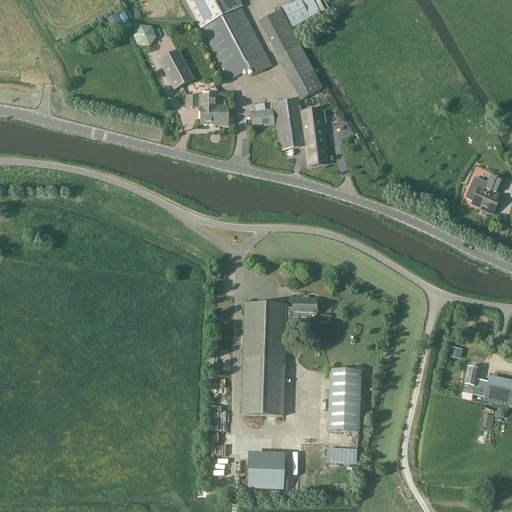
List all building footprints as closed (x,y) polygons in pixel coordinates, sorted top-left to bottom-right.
[(184,0),(228,82),(269,60),(236,0),(184,0)] [(299,0),(282,9),(292,28),(310,19),(299,0)] [(319,0),(313,3),(319,14),(324,12),(319,0)] [(257,23),(260,29),(276,58),(290,84),(299,101),(322,90),(313,72),(299,46),(281,11),(257,23)] [(114,35),(125,30),(118,17),(117,14),(107,19),(114,35)] [(125,30),(131,27),(125,14),(118,17),(125,30)] [(149,48),(155,39),(150,29),(139,28),(133,37),(138,47),(149,48)] [(192,81),(177,53),(159,62),(174,90),(192,81)] [(186,109),(200,109),(200,125),(221,125),(221,126),(228,126),(228,108),(216,108),(216,96),(200,96),(200,98),(186,98),(186,109)] [(304,134),(301,114),(300,107),(299,107),(298,101),(273,104),(279,151),(297,149),(296,135),(304,134)] [(271,103),(256,105),(257,111),(272,110),(271,103)] [(272,111),(251,114),(253,128),(274,126),(272,111)] [(320,112),(301,114),(304,134),(296,135),(297,149),(305,148),(308,168),(327,165),(320,112)] [(484,190),(479,188),(471,205),(493,214),(500,197),(498,196),(503,181),(490,176),(484,190)] [(244,306),(240,416),(282,417),(286,322),(292,322),(300,323),(300,322),(301,316),(309,316),(316,316),(316,300),(292,299),(292,310),(286,309),(286,307),(244,306)] [(450,347),(448,357),(459,359),(461,350),(450,347)] [(464,385),(462,394),(473,396),(473,393),(485,396),(484,400),(510,406),(511,397),(511,384),(489,380),(488,385),(476,382),(478,371),(467,368),(464,385)] [(330,371),(328,432),(358,433),(360,372),(330,371)] [(485,418),(483,428),(491,429),(493,419),(492,419),(485,418)] [(283,492),(284,468),(248,466),(247,490),(283,492)]
